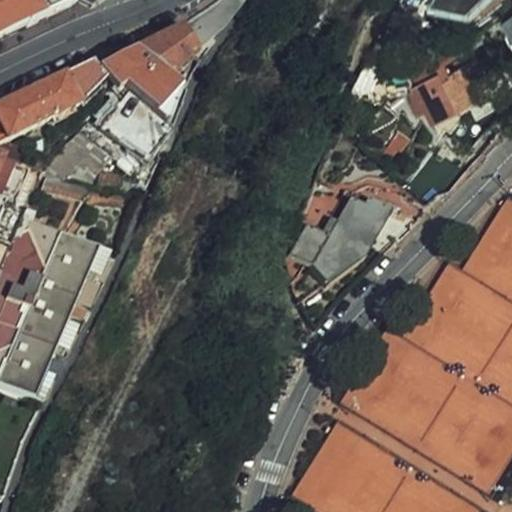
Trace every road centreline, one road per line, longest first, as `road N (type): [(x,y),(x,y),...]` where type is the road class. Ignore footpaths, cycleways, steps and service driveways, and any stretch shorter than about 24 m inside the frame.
road 1 (residential): [(511,160),(325,354),(261,511)]
road 2 (secondary): [(0,72),(157,0)]
